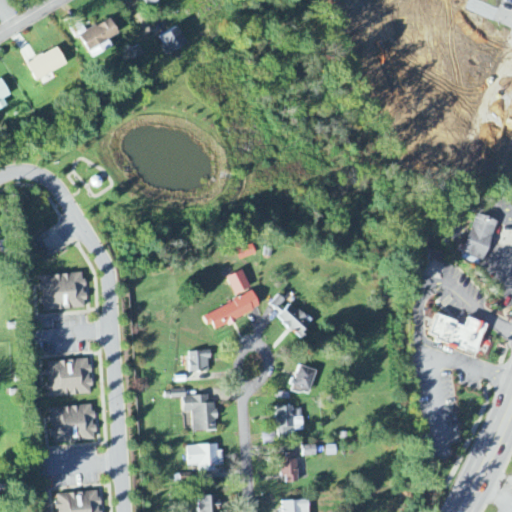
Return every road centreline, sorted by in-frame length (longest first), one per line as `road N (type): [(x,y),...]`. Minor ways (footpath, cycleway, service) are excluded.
road 1 (residential): [(0,190),(61,184),(106,262),(120,511)]
road 2 (residential): [(241,352),(241,394),(269,361),(259,345),(241,352)]
road 3 (trunk): [(463,511),(511,401)]
